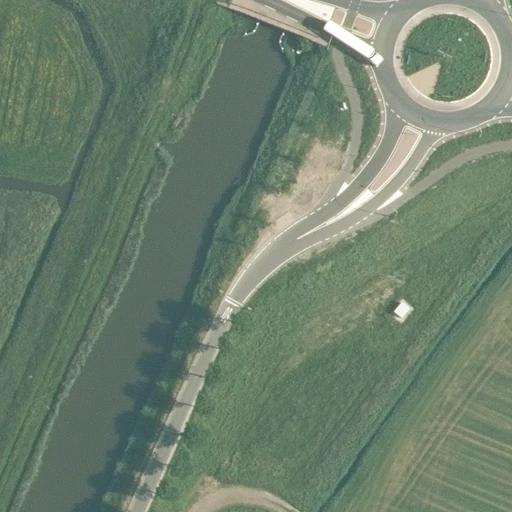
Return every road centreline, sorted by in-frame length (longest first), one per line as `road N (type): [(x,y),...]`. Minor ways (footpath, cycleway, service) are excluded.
road 1 (unclassified): [(136,511),(231,297),(268,254),(343,205)]
road 2 (unclassified): [(343,205),(389,187),(434,117)]
road 3 (unclassified): [(398,99),(391,131),(343,205)]
